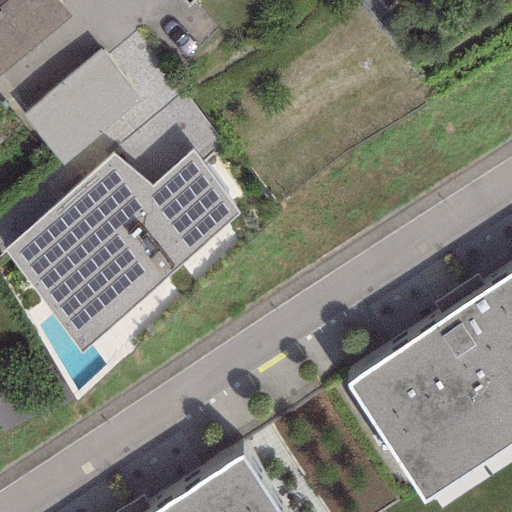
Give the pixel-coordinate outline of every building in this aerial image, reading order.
[(0,0),(0,73),(69,17),(54,0),(0,0)] [(138,104),(97,52),(20,115),(62,166),(138,104)] [(152,184),(111,156),(1,251),(78,350),(237,216),(188,151),(152,184)] [(511,446),(511,277),(345,386),(423,504),(511,446)] [(276,511),(241,458),(158,511),(276,511)]
